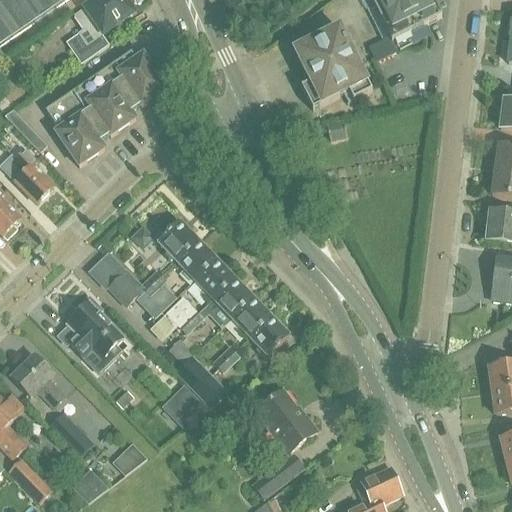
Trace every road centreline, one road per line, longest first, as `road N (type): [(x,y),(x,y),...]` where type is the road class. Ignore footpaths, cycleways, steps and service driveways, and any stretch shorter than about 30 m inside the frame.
road 1 (residential): [(423,367),(472,0)]
road 2 (residential): [(0,308),(140,170),(221,133)]
road 3 (tertiary): [(452,511),(399,381)]
road 4 (tertiary): [(182,0),(221,133)]
road 5 (tertiary): [(253,121),(191,0)]
road 6 (tertiary): [(378,392),(439,511)]
road 7 (tertiary): [(221,133),(263,213),(290,241)]
road 8 (tertiary): [(399,381),(361,309),(325,279)]
road 9 (tertiary): [(290,241),(273,164),(253,121)]
road 10 (tertiary): [(325,279),(378,392)]
